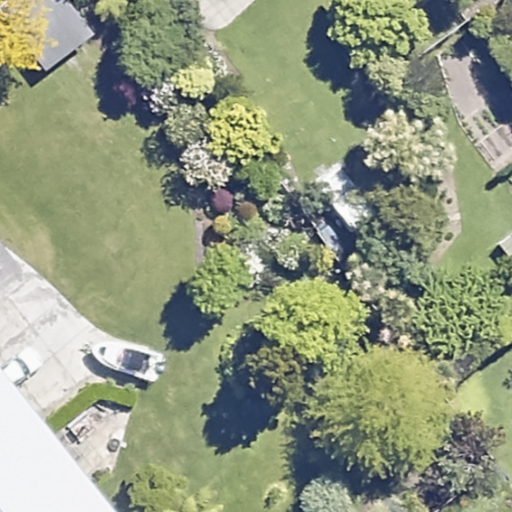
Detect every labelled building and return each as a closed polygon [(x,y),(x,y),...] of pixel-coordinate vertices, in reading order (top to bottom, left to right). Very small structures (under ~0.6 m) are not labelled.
[(74,18),(61,0),(0,0),(0,11),(27,50),(74,18)] [(511,164),(511,102),(506,94),(463,126),(499,174),(511,164)] [(377,220),(357,161),(305,179),(326,238),(377,220)] [(511,232),(496,247),(511,264),(511,232)] [(99,511),(0,388),(0,511),(99,511)] [(340,511),(350,487),(310,471),(294,511),(340,511)]
